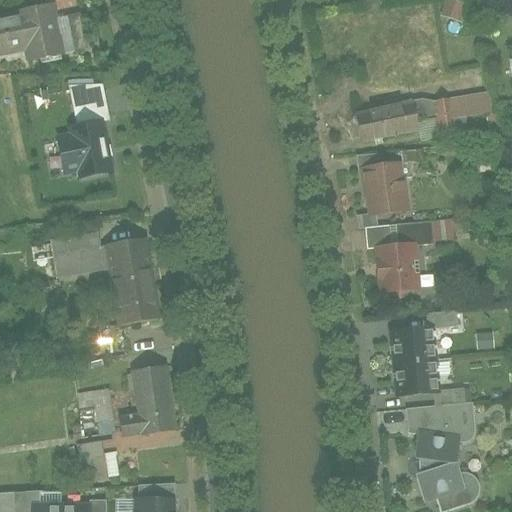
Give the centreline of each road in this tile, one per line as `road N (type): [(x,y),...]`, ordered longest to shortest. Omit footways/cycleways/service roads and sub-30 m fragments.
road 1 (residential): [(122,0),(199,377),(205,511)]
road 2 (residential): [(289,0),(339,223),(363,511)]
